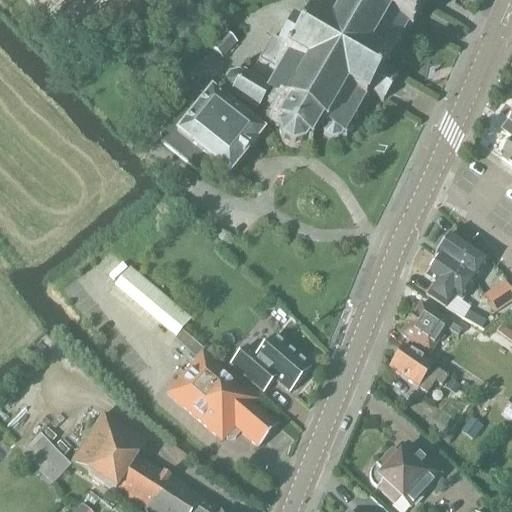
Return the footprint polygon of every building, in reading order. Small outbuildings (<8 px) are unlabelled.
[(225,103),(223,106),(253,129),(254,128),(258,131),(265,120),(261,117),(264,113),(278,121),(275,125),(278,127),(276,134),(278,142),(284,147),(292,149),(299,147),(305,142),(308,144),(319,125),(342,139),(355,116),(363,102),(368,94),(383,103),(397,78),(382,69),(406,28),(410,31),(425,5),(417,0),(317,0),(304,22),(292,15),(277,42),(271,38),(247,79),(245,77),(242,75),(241,77),(233,75),(227,78),(223,85),(224,92),(229,98),(228,99),(226,104),(225,103)] [(211,50),(221,59),(235,45),(224,35),(211,50)] [(511,116),(501,132),(511,139),(511,144),(501,159),(511,167),(511,116)] [(511,144),(511,139),(501,132),(488,150),(501,159),(511,144)] [(487,262),(448,235),(433,256),(437,259),(473,283),(487,262)] [(473,283),(437,259),(424,278),(433,284),(431,286),(425,296),(445,310),(453,298),(460,303),(473,283)] [(114,287),(175,338),(190,321),(128,270),(114,287)] [(511,302),(511,296),(508,290),(488,304),(495,314),(511,302)] [(446,330),(449,324),(420,305),(399,336),(429,356),(446,330)] [(474,317),(470,325),(480,330),(484,323),(474,317)] [(457,329),(449,324),(446,330),(453,335),(457,329)] [(310,371),(309,371),(272,338),(255,357),(245,348),(229,366),(262,395),(274,382),(289,395),(310,371)] [(389,371),(425,396),(434,383),(449,393),(455,384),(404,349),(397,359),(394,360),(390,365),(391,368),(389,371)] [(166,395),(221,443),(224,439),(226,440),(234,440),(239,434),(258,449),(277,427),(252,406),(259,399),(230,374),(228,377),(201,354),(166,395)] [(511,398),(502,412),(500,415),(511,423),(511,398)] [(214,511),(215,511),(135,460),(145,444),(103,417),(72,466),(143,511),(214,511)] [(45,431),(40,437),(24,454),(55,485),(72,468),(64,460),(70,453),(59,444),(54,451),(49,446),(55,439),(45,431)] [(369,476),(369,482),(371,487),(376,491),(377,490),(393,505),(399,499),(409,509),(439,476),(407,446),(397,457),(391,451),(376,467),(375,466),(374,467),(370,471),(369,476)]
